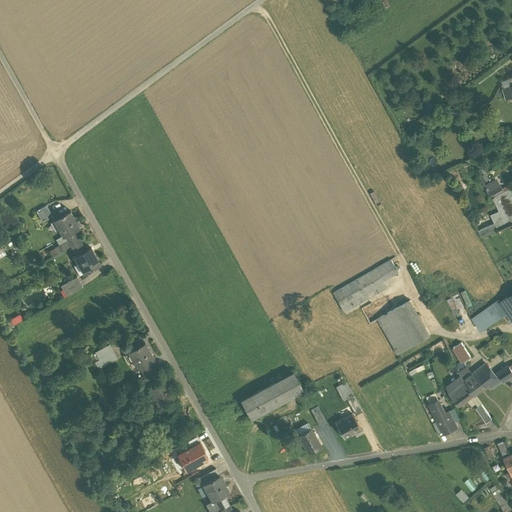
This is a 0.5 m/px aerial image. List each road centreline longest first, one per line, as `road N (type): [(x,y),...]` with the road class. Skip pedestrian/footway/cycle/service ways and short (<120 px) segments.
road 1 (residential): [(242,484),(56,153),(262,0)]
road 2 (track): [(435,328),(259,2)]
road 3 (residential): [(242,484),(509,435)]
road 4 (track): [(0,52),(56,153),(0,194)]
